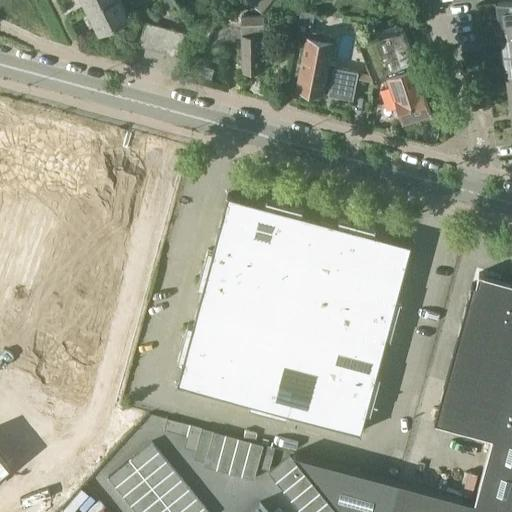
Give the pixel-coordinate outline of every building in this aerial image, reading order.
[(103,0),(82,0),(87,9),(103,0)] [(119,0),(103,0),(87,9),(98,31),(128,16),(119,0)] [(174,0),(161,0),(166,9),(176,4),(174,0)] [(262,13),(271,0),(231,0),(227,7),(238,15),(247,2),(262,13)] [(499,28),(511,26),(511,0),(495,3),(499,28)] [(301,10),(296,38),(306,40),(303,56),(296,89),(320,94),(321,92),(329,94),(330,95),(352,100),(357,73),(334,69),(335,65),(326,64),(327,62),(325,62),(329,42),(310,38),(315,13),(301,10)] [(241,37),(241,73),(259,73),(258,41),(263,41),(262,15),(240,16),(240,26),(235,26),(235,37),(241,37)] [(146,21),(139,45),(185,58),(192,34),(146,21)] [(511,26),(499,28),(502,53),(511,51),(511,26)] [(416,122),(432,117),(399,31),(360,44),(374,82),(386,77),(402,121),(414,117),(416,122)] [(511,76),(511,51),(502,53),(506,77),(511,76)] [(196,76),(212,81),(215,70),(199,66),(196,76)] [(188,324),(178,362),(180,363),(183,363),(178,383),(223,395),(248,402),(250,402),(249,407),(284,417),(286,417),(287,412),(358,432),(364,413),(368,414),(379,376),(374,375),(384,338),(389,339),(399,301),(394,300),(410,244),(373,234),(374,229),(337,219),(336,224),(300,214),(301,209),(264,199),(263,204),(230,195),(214,251),(211,250),(208,250),(198,288),(200,288),(204,289),(194,326),(190,325),(188,324)] [(472,284),(434,423),(490,438),(511,355),(511,282),(480,274),(477,285),(474,285),(472,284)] [(493,439),(476,501),(511,511),(511,355),(490,438),(493,439)] [(164,428),(187,434),(190,423),(167,416),(164,428)] [(184,446),(196,449),(202,426),(190,423),(187,434),(184,446)] [(194,457),(205,460),(214,429),(202,426),(196,449),(194,457)] [(217,467),(226,433),(214,429),(205,460),(204,464),(217,467)] [(229,471),(239,436),(226,433),(217,467),(229,471)] [(242,474),(251,439),(239,436),(229,471),(242,474)] [(257,466),(264,443),(251,439),(242,474),(254,477),(257,466)] [(138,468),(160,451),(153,441),(131,459),(138,468)] [(269,469),(275,446),(264,443),(257,466),(269,469)] [(0,449),(0,476),(13,465),(0,449)] [(146,478),(168,460),(160,451),(138,468),(146,478)] [(394,479),(294,454),(342,511),(511,511),(476,501),(472,500),(394,479)] [(268,472),(275,482),(297,464),(290,455),(268,472)] [(117,486),(138,468),(131,459),(109,476),(117,486)] [(154,487),(175,469),(168,460),(146,478),(154,487)] [(283,491),(305,473),(297,464),(275,482),(283,491)] [(124,495),(146,478),(138,468),(117,486),(124,495)] [(161,496),(183,479),(175,469),(154,487),(161,496)] [(291,500),(312,483),(305,473),(283,491),(291,500)] [(132,504),(154,487),(146,478),(124,495),(132,504)] [(169,506),(190,488),(183,479),(161,496),(169,506)] [(298,510),(320,492),(312,483),(291,500),(298,510)] [(137,511),(141,511),(161,496),(154,487),(132,504),(137,511)] [(173,511),(179,511),(198,497),(190,488),(169,506),(173,511)] [(299,511),(314,511),(327,501),(320,492),(298,510),(299,511)] [(160,511),(169,506),(161,496),(141,511),(160,511)] [(198,511),(205,507),(198,497),(179,511),(198,511)] [(333,511),(335,511),(327,501),(314,511),(333,511)] [(260,502),(248,511),(267,511),(268,511),(260,502)]
